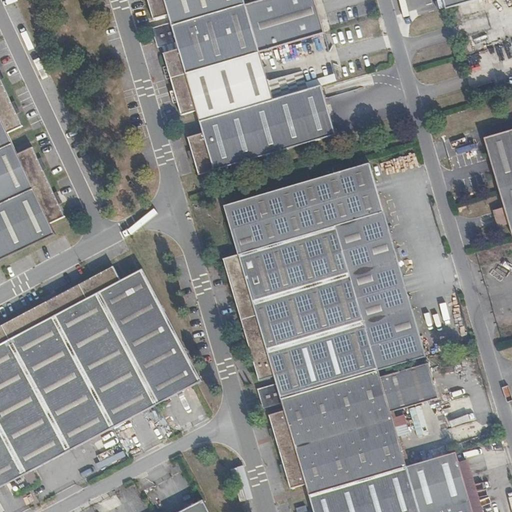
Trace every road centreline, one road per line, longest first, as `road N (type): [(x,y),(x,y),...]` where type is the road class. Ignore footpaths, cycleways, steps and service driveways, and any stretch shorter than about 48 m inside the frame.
road 1 (unclassified): [(268,511),(179,208)]
road 2 (unclassified): [(179,208),(118,0)]
road 3 (unclassified): [(0,294),(179,208)]
